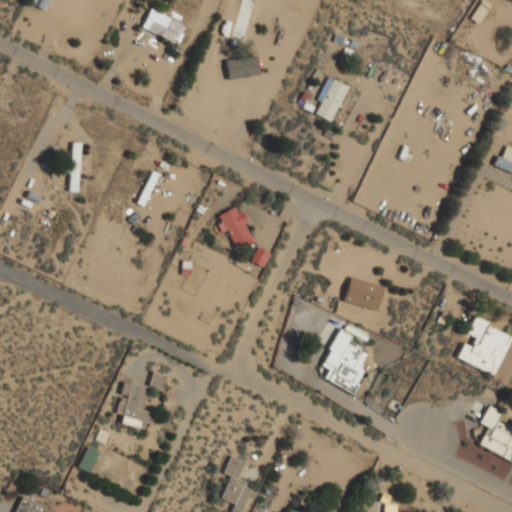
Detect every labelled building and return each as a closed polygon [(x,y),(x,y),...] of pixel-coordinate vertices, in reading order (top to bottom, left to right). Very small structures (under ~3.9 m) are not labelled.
[(49,0),(38,0),(35,6),(44,10),(49,0)] [(187,26),(149,9),(140,29),(179,46),(187,26)] [(270,61),(224,48),(222,57),(268,70),(270,61)] [(330,122),(348,87),(329,77),(310,112),(330,122)] [(68,192),(78,192),(79,143),(70,143),(68,192)] [(135,203),(142,207),(158,175),(151,171),(135,203)] [(220,232),(230,231),(231,244),(246,243),(244,210),(218,211),(220,232)] [(269,253),(256,247),(249,261),(262,268),(269,253)] [(384,287),(349,276),(341,301),(377,312),(384,287)] [(494,377),(511,337),(511,334),(473,317),(463,339),(464,339),(455,359),(494,377)] [(322,380),(354,396),(360,384),(348,378),(361,352),(347,345),(351,337),(337,330),(319,366),(327,370),(322,380)] [(148,387),(122,381),(115,415),(121,416),(120,425),(138,429),(139,421),(151,424),(153,413),(142,411),(147,388),(162,391),(165,375),(151,372),(148,387)] [(511,455),(511,425),(500,425),(500,409),(483,409),(483,425),(481,425),(481,455),(511,455)] [(88,473),(98,452),(87,446),(76,467),(88,473)] [(237,480),(243,461),(229,456),(222,475),(228,477),(220,499),(233,504),(230,511),(241,511),(251,485),(237,480)] [(13,511),(42,511),(45,507),(20,497),(13,511)]
